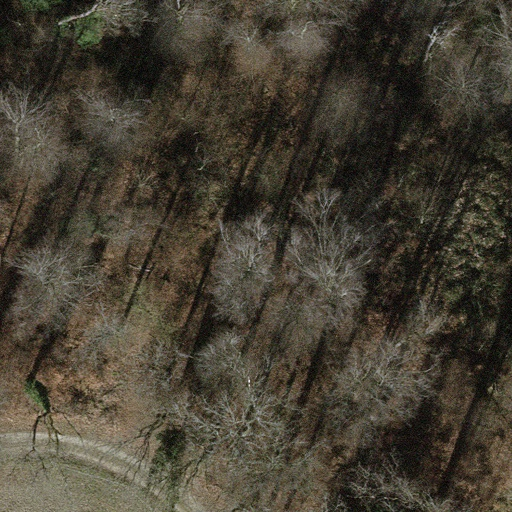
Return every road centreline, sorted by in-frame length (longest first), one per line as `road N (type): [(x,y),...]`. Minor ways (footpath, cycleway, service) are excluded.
road 1 (track): [(197,511),(99,459),(0,446)]
road 2 (track): [(417,0),(511,86)]
